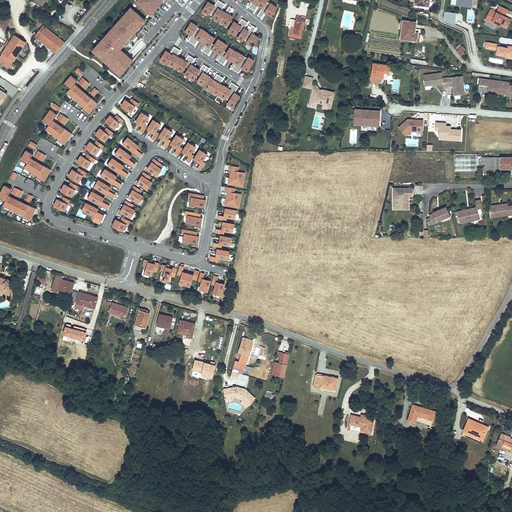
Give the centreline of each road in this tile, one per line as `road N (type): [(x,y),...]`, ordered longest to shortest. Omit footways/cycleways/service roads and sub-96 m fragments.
road 1 (residential): [(453,389),(237,315),(0,247)]
road 2 (residential): [(169,35),(100,114),(45,206),(53,221),(102,234)]
road 3 (tertiary): [(0,143),(18,109),(111,0)]
road 4 (residential): [(214,187),(151,153),(102,234)]
